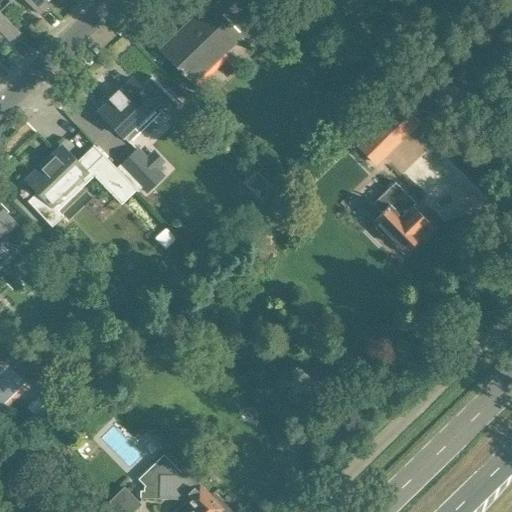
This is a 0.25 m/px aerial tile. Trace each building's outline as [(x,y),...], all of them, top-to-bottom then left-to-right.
[(25,0),(39,14),(49,5),(43,0),(0,0),(0,11),(11,0),(25,0)] [(161,47),(161,48),(191,79),(221,50),(223,52),(239,37),(246,44),(267,23),(244,0),(243,0),(246,3),(226,21),(208,2),(207,3),(209,5),(163,50),(161,47)] [(0,40),(5,36),(10,42),(20,33),(0,11),(0,40)] [(140,88),(132,80),(100,111),(124,136),(155,105),(167,117),(179,105),(152,77),(140,88)] [(401,104),(357,147),(377,167),(421,125),(401,104)] [(87,172),(62,147),(28,181),(38,191),(28,201),(46,221),(70,198),(65,193),(87,172)] [(163,175),(156,168),(163,161),(153,151),(146,157),(138,149),(118,168),(143,194),(163,175)] [(109,159),(92,176),(112,196),(116,192),(129,207),(143,194),(118,168),(109,159)] [(375,220),(405,252),(432,226),(414,206),(416,203),(388,174),(378,184),(386,191),(373,204),(382,213),(375,220)] [(0,246),(19,228),(0,207),(0,246)] [(142,307),(130,311),(134,323),(146,319),(142,307)] [(229,511),(223,505),(220,508),(199,486),(185,473),(184,474),(181,475),(163,456),(139,479),(145,485),(143,487),(143,490),(140,490),(141,496),(142,496),(177,495),(186,504),(189,501),(195,507),(190,511),(229,511)]
